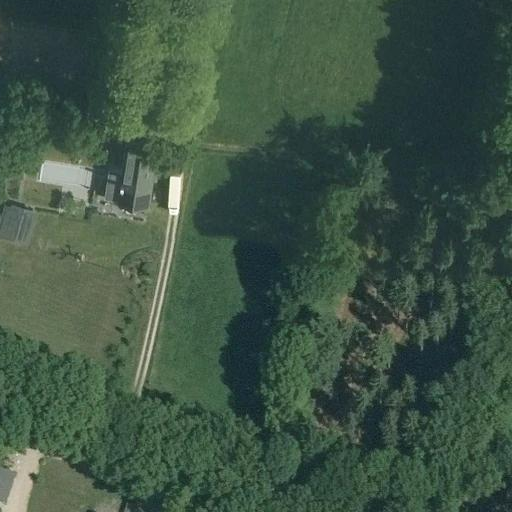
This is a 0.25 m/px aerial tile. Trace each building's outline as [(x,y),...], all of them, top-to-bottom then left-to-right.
[(118,56),(97,54),(92,95),(112,98),(118,56)] [(119,199),(147,203),(154,158),(126,153),(119,199)] [(22,176),(23,165),(16,164),(14,175),(22,176)] [(105,198),(118,199),(120,182),(108,180),(105,198)] [(3,213),(8,214),(3,233),(28,240),(37,209),(12,201),(11,204),(6,203),(3,213)]
